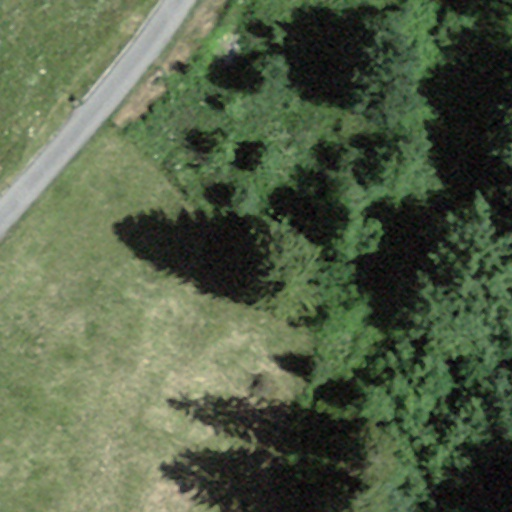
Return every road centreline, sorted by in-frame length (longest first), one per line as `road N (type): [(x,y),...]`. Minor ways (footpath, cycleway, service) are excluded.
road 1 (track): [(505,0),(455,174),(335,393),(318,511)]
road 2 (unclassified): [(0,218),(178,0)]
